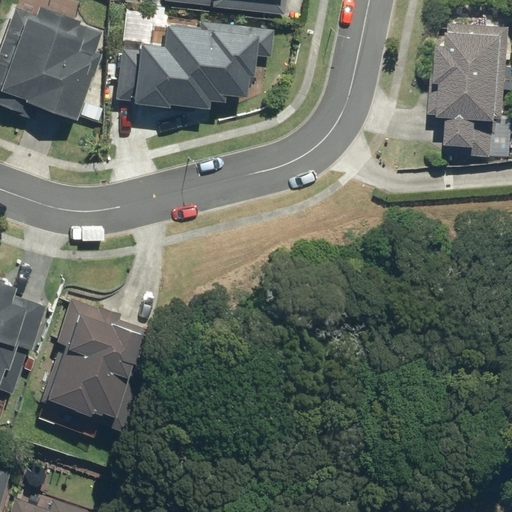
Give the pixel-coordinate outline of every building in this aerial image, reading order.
[(37,12),(16,4),(0,47),(0,103),(73,129),(102,50),(97,48),(106,23),(42,0),(37,12)] [(197,0),(284,10),(285,0),(197,0)] [(200,23),(170,19),(168,41),(143,37),(142,46),(123,44),(117,95),(210,107),(211,95),(227,96),(228,89),(251,92),(256,52),(272,54),(275,27),(200,18),(200,23)] [(507,112),(511,22),(454,19),(453,36),(444,36),(443,67),(434,67),(432,108),(453,109),(452,149),(495,151),(497,111),(507,112)] [(16,277),(0,271),(0,384),(16,390),(47,301),(12,289),(16,277)] [(121,309),(73,293),(41,396),(125,423),(156,326),(119,315),(121,309)] [(0,490),(10,459),(0,456),(0,490)] [(11,491),(3,511),(87,511),(90,502),(54,490),(49,504),(11,491)]
